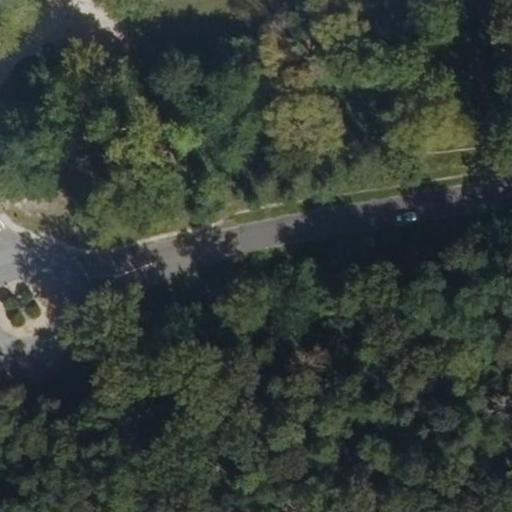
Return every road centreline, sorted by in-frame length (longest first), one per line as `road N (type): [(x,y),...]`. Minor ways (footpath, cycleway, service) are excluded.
road 1 (secondary): [(74,295),(122,272),(268,229),(511,190)]
road 2 (secondary): [(0,350),(20,358),(52,352),(73,327),(74,295)]
